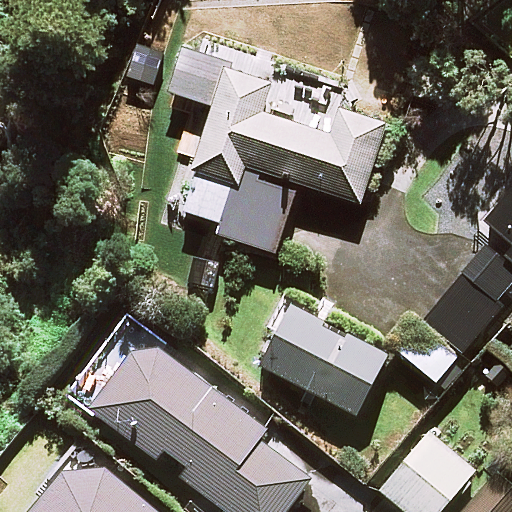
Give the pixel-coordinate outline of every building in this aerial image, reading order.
[(195,176),(183,213),(216,224),(212,235),(272,255),(295,185),(357,205),(389,104),(229,53),(227,60),(178,44),(162,93),(205,107),(184,173),(195,176)] [(511,281),(511,174),(489,204),(504,217),(423,320),(459,348),(511,281)] [(323,318),(287,299),(254,364),(353,416),(383,358),(319,325),(323,318)] [(263,429),(121,321),(67,392),(223,511),(283,511),(307,480),(255,440),(263,429)] [(436,511),(471,472),(426,433),(377,491),(402,511),(436,511)] [(152,511),(77,449),(25,511),(152,511)] [(459,511),(511,511),(511,491),(490,474),(459,511)]
